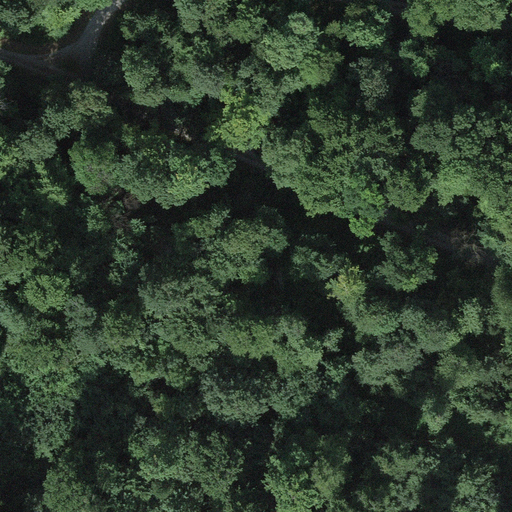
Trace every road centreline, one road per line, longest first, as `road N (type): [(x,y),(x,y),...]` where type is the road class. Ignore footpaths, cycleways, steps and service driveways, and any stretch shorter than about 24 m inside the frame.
road 1 (track): [(0,50),(511,252)]
road 2 (track): [(116,0),(359,41)]
road 3 (track): [(305,0),(359,41),(511,119)]
road 4 (track): [(511,20),(360,0)]
